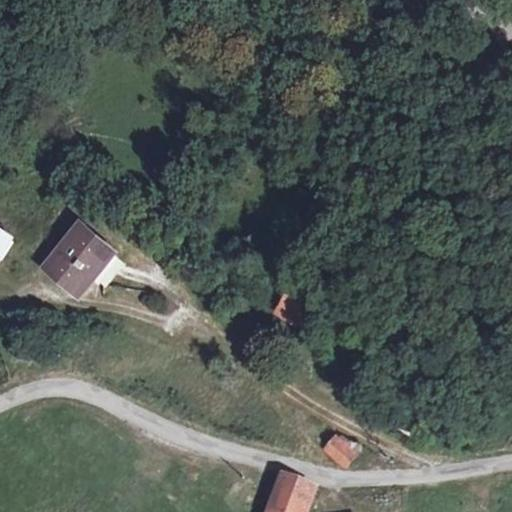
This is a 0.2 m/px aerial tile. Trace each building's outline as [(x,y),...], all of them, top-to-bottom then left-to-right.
[(111,250),(74,220),(62,235),(99,265),(111,250)] [(0,225),(0,267),(19,239),(0,225)] [(99,265),(62,235),(40,262),(78,292),(99,265)] [(290,283),(274,315),(296,327),(313,294),(290,283)] [(424,367),(393,427),(421,442),(453,382),(424,367)] [(325,450),(345,467),(356,454),(336,438),(325,450)] [(302,511),(311,491),(281,478),(266,511),(302,511)]
